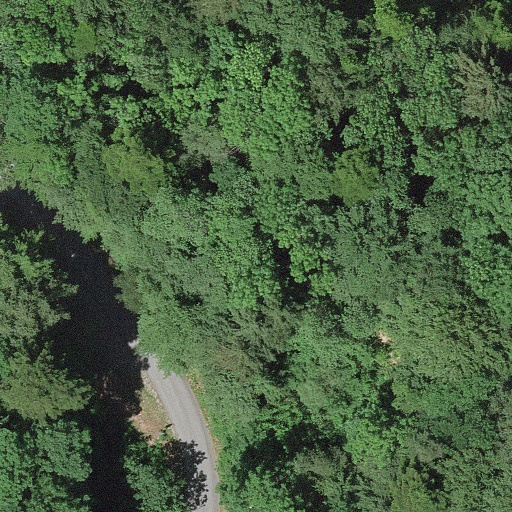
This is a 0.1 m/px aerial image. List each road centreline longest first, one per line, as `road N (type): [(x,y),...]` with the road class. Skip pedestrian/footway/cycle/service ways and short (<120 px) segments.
road 1 (track): [(204,511),(194,414),(122,309)]
road 2 (residential): [(0,144),(122,309)]
